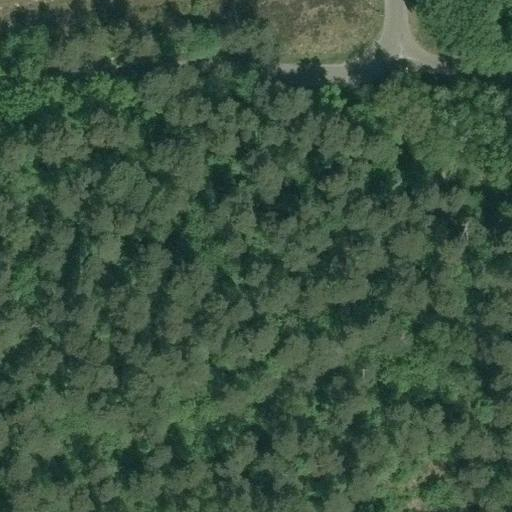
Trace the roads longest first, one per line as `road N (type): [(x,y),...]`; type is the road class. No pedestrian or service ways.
road 1 (unclassified): [(0,95),(135,70),(360,73),(387,50)]
road 2 (unclassified): [(511,71),(422,63),(387,50)]
